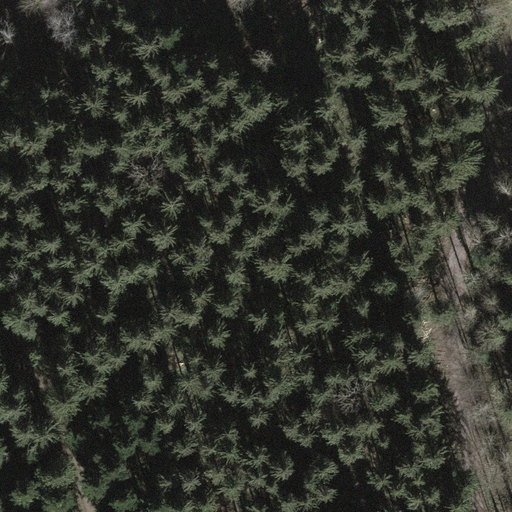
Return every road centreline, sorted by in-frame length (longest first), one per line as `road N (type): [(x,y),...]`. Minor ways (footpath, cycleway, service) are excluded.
road 1 (track): [(483,511),(455,362),(458,291),(484,121),(511,38)]
road 2 (track): [(0,333),(11,374),(78,511)]
